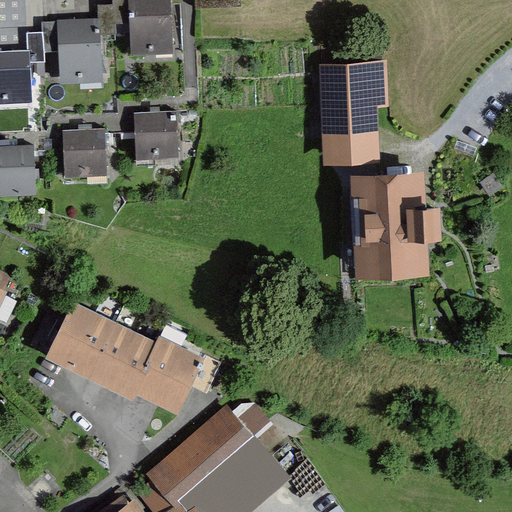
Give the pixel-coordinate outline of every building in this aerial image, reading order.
[(129,24),(128,0),(111,0),(112,9),(113,24),(129,24)] [(168,0),(128,0),(129,24),(113,24),(113,40),(129,39),(129,57),(170,55),(168,0)] [(96,9),(96,24),(97,44),(113,43),(113,40),(113,24),(112,9),(96,9)] [(57,46),(42,46),(43,62),(43,83),(98,81),(97,44),(96,24),(56,25),(57,46)] [(56,25),(41,26),(42,36),(42,46),(57,46),(56,25)] [(26,52),(27,63),(43,62),(42,46),(42,36),(26,36),(26,52)] [(27,63),(26,52),(0,52),(0,101),(28,100),(27,63)] [(384,69),(321,71),(325,165),(378,163),(376,106),(386,105),(384,69)] [(172,114),(136,115),(137,155),(173,154),(172,114)] [(101,132),(64,133),(66,174),(102,173),(101,132)] [(28,149),(0,150),(0,190),(30,190),(28,149)] [(415,178),(359,180),(362,280),(417,279),(416,240),(435,239),(434,211),(416,212),(415,178)] [(91,314),(72,305),(45,362),(64,371),(91,314)] [(112,324),(91,314),(64,371),(85,381),(112,324)] [(133,334),(112,324),(85,381),(106,391),(133,334)] [(156,344),(133,334),(106,391),(128,401),(131,395),(156,344)] [(131,395),(153,405),(181,348),(159,338),(156,344),(131,395)] [(218,366),(181,348),(153,405),(176,416),(190,386),(205,393),(218,366)] [(257,430),(271,419),(257,400),(242,412),(257,430)] [(223,409),(155,477),(189,511),(256,511),(292,478),(223,409)] [(142,511),(136,501),(118,511),(142,511)]
